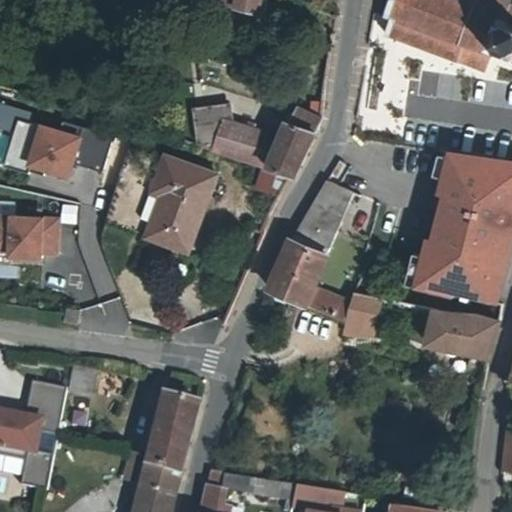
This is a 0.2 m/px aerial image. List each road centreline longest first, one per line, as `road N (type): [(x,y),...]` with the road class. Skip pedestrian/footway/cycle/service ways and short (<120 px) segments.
road 1 (tertiary): [(354,0),(336,129),(230,366)]
road 2 (residential): [(0,328),(230,366)]
road 3 (residential): [(487,511),(495,383),(511,318)]
road 4 (tertiary): [(230,366),(186,511)]
